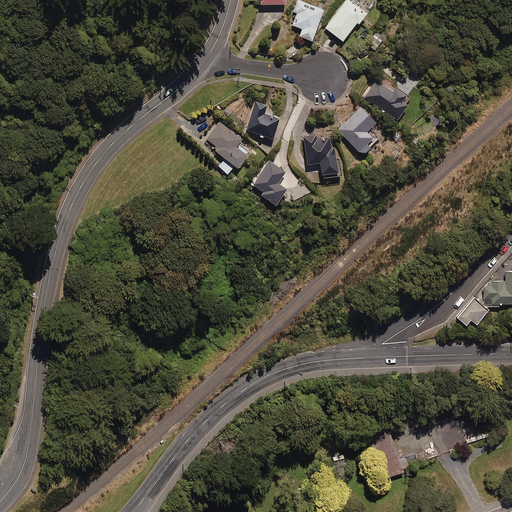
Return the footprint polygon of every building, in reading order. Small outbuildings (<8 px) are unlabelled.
[(322,11),(297,0),(292,12),(296,14),(291,26),(301,30),(298,37),(310,42),(322,11)] [(365,14),(346,0),(345,0),(324,28),(341,42),(355,23),(357,25),(365,14)] [(390,93),(375,81),(364,97),(395,121),(410,100),(394,88),(390,93)] [(266,105),(255,101),(245,131),(271,139),(278,119),(263,114),(266,105)] [(374,124),(359,108),(336,129),(360,155),(379,137),(373,130),(368,135),(365,132),(374,124)] [(240,140),(218,122),(204,138),(217,149),(214,152),(223,159),(217,167),(227,174),(233,167),(236,169),(245,157),(234,147),(240,140)] [(311,126),(301,128),(307,165),(318,163),(321,179),(340,176),(337,159),(333,160),(329,136),(313,139),(311,126)] [(284,173),(268,161),(251,185),(262,192),(259,196),(274,206),(285,190),(276,184),(284,173)] [(487,284),(484,284),(482,292),(483,292),(483,302),(487,302),(487,306),(500,306),(500,303),(511,302),(511,270),(505,270),(505,280),(487,280),(487,284)] [(486,309),(471,297),(455,317),(463,324),(467,319),(473,324),(486,309)]
